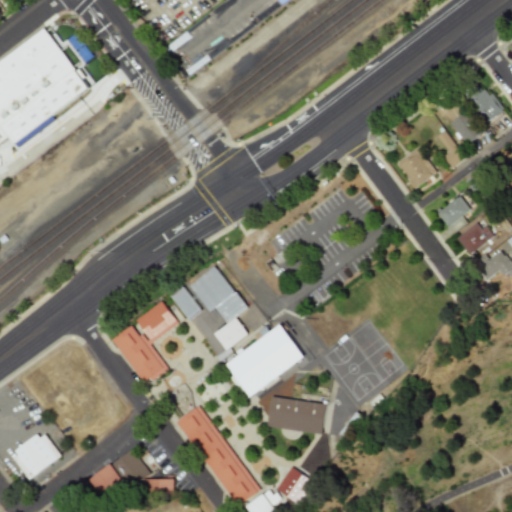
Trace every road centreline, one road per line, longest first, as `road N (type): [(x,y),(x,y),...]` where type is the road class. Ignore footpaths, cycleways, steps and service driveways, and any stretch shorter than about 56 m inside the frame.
road 1 (secondary): [(238,190),(498,0)]
road 2 (residential): [(70,307),(226,511)]
road 3 (tertiary): [(238,190),(94,0)]
road 4 (residential): [(335,124),(470,298)]
road 5 (secondary): [(0,361),(154,245)]
road 6 (residential): [(26,511),(154,420)]
